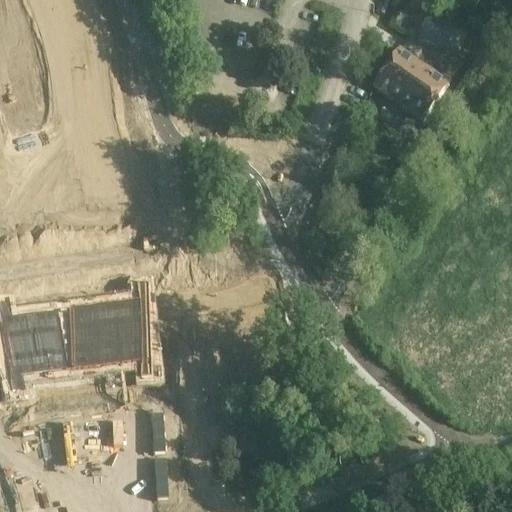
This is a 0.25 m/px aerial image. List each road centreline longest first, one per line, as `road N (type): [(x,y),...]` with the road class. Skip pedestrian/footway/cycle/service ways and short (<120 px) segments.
road 1 (residential): [(463,449),(367,362),(272,214),(289,205),(360,0)]
road 2 (primary): [(121,511),(105,295)]
road 3 (primary): [(32,301),(57,511)]
road 4 (primary): [(105,295),(102,204),(84,118)]
road 5 (secondary): [(105,295),(72,216),(24,172)]
road 6 (primary): [(84,118),(49,0)]
